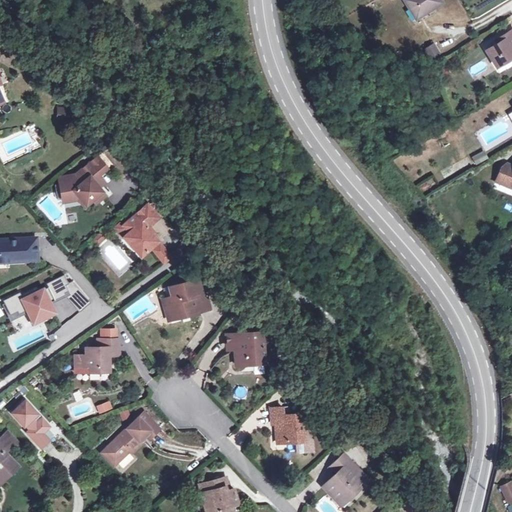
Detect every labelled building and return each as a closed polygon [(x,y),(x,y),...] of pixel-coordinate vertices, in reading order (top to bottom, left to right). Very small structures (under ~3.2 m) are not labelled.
[(403,0),(416,19),(442,3),(440,0),(403,0)] [(511,29),(501,36),(503,39),(497,43),(486,50),(497,67),(511,58),(511,29)] [(425,49),(428,59),(439,53),(434,44),(425,49)] [(68,123),(77,124),(78,116),(69,115),(68,123)] [(471,157),(476,165),(480,163),(476,155),(471,157)] [(100,164),(77,180),(73,183),(73,187),(61,188),(63,203),(79,202),(79,207),(83,212),(92,206),(95,211),(106,203),(100,195),(94,187),(100,183),(109,177),(100,164)] [(510,184),(511,180),(511,166),(507,165),(501,169),(494,188),(507,194),(510,184)] [(100,195),(105,191),(100,183),(94,187),(100,195)] [(146,227),(149,225),(158,217),(147,204),(122,226),(128,232),(123,237),(141,256),(158,241),(152,234),(146,227)] [(155,232),(149,225),(146,227),(152,234),(155,232)] [(99,232),(93,237),(98,243),(104,237),(99,232)] [(0,257),(8,257),(8,262),(36,260),(36,239),(18,240),(18,237),(12,237),(9,241),(0,241),(0,257)] [(90,240),(95,246),(98,243),(93,237),(90,240)] [(160,243),(153,250),(160,257),(167,251),(160,243)] [(167,251),(160,257),(165,263),(172,256),(167,251)] [(78,313),(90,303),(72,282),(68,284),(64,275),(46,284),(48,287),(37,293),(35,289),(21,296),(19,293),(2,301),(10,315),(17,312),(18,314),(27,310),(29,314),(32,313),(36,321),(48,315),(46,311),(51,308),(49,303),(47,299),(52,296),(54,300),(64,295),(78,313)] [(197,295),(202,294),(198,279),(168,287),(170,294),(171,297),(167,298),(171,315),(190,310),(191,314),(202,311),(197,295)] [(203,298),(202,294),(197,295),(202,311),(211,309),(207,297),(203,298)] [(169,320),(191,314),(190,310),(171,315),(167,298),(163,299),(169,320)] [(268,348),(267,341),(262,341),(261,332),(228,335),(228,345),(236,344),(237,349),(234,349),(235,366),(246,365),(245,360),(263,359),(263,348),(268,348)] [(117,339),(100,339),(101,348),(96,348),(85,348),(85,355),(81,356),(81,366),(89,366),(89,372),(99,372),(100,369),(109,369),(109,356),(108,348),(117,348),(117,339)] [(119,348),(117,348),(108,348),(109,356),(119,356),(119,348)] [(22,398),(8,411),(21,425),(24,422),(28,426),(23,430),(38,446),(47,438),(40,431),(47,425),(39,416),(33,421),(29,417),(35,412),(22,398)] [(110,401),(96,405),(99,413),(113,409),(110,401)] [(270,416),(282,415),(281,408),(269,409),(270,416)] [(143,413),(103,450),(113,461),(127,448),(129,451),(139,442),(145,436),(148,440),(159,430),(143,413)] [(282,415),(270,416),(271,425),(277,424),(277,428),(274,428),(275,443),(287,442),(287,440),(294,439),(303,439),(301,413),(282,415)] [(52,427),(47,434),(52,439),(58,432),(52,427)] [(0,478),(14,465),(2,453),(12,444),(19,451),(22,447),(7,431),(0,438),(0,478)] [(49,441),(47,438),(38,446),(40,449),(49,441)] [(295,452),(312,451),(311,440),(303,441),(303,439),(294,439),(295,452)] [(141,445),(139,442),(129,451),(132,454),(141,445)] [(115,464),(129,451),(127,448),(113,461),(115,464)] [(113,461),(103,450),(101,452),(113,466),(115,464),(113,461)] [(343,494),(346,497),(357,486),(355,484),(362,478),(347,463),(349,461),(342,454),(329,467),(335,473),(322,486),(336,501),(343,494)] [(202,493),(200,493),(205,511),(212,511),(220,510),(221,511),(222,511),(230,509),(229,506),(237,503),(233,489),(226,491),(224,487),(226,486),(224,477),(200,484),(202,493)] [(501,485),(503,489),(511,484),(511,482),(510,480),(501,485)] [(511,484),(503,489),(509,502),(511,500),(511,484)] [(343,494),(336,501),(339,504),(346,497),(343,494)]
